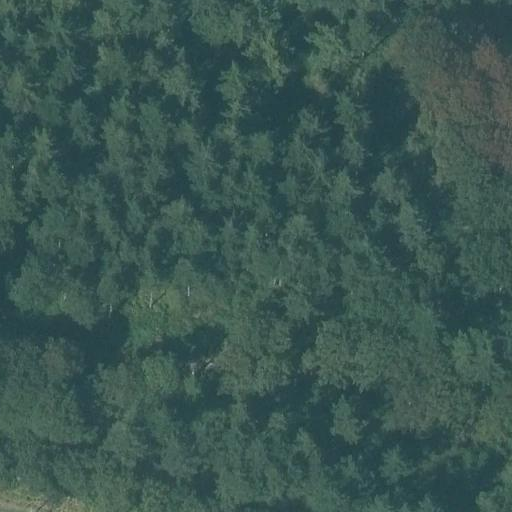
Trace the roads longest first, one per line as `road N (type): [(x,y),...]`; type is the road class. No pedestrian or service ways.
road 1 (track): [(375,377),(503,111)]
road 2 (track): [(511,119),(439,21),(437,0)]
